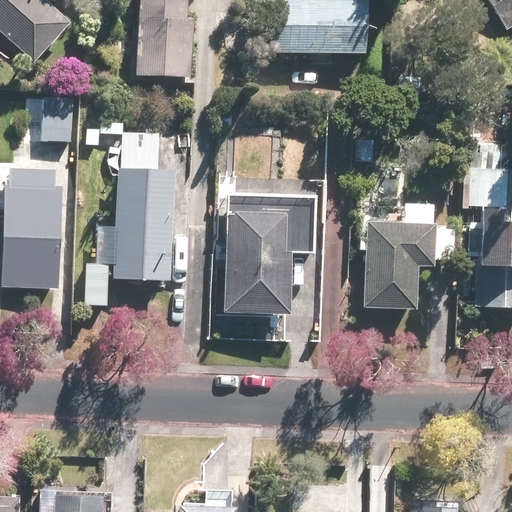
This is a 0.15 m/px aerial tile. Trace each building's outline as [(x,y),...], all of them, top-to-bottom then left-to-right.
[(46,0),(0,0),(0,28),(38,61),(72,22),(46,0)] [(194,0),(139,0),(136,83),(191,85),(194,0)] [(370,6),(363,5),(363,0),(272,0),(269,52),(367,59),(370,6)] [(511,0),(485,0),(504,30),(511,25),(511,0)] [(74,93),(41,93),(40,141),(74,141),(74,93)] [(158,134),(122,133),(121,172),(116,172),(114,224),(93,224),(91,267),(113,268),(112,281),(172,284),(176,175),(157,174),(158,134)] [(511,169),(507,170),(508,146),(462,144),(460,205),(479,205),(477,270),(476,305),(511,306),(511,169)] [(20,168),(19,186),(4,185),(2,287),(59,288),(62,187),(54,187),(54,169),(20,168)] [(288,318),(290,253),(315,254),(317,196),(282,195),(282,177),(221,176),(221,194),(229,194),(228,211),(226,317),(288,318)] [(405,220),(363,220),(362,306),(419,307),(419,263),(436,263),(437,203),(406,202),(405,220)] [(104,511),(106,491),(43,487),(41,511),(104,511)] [(19,511),(20,493),(0,492),(0,511),(19,511)] [(178,511),(230,511),(230,501),(178,501),(178,511)]
